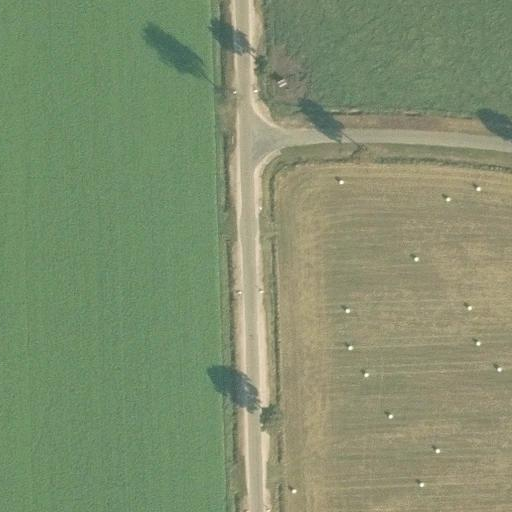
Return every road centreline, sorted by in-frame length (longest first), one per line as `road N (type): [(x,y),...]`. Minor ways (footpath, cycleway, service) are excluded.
road 1 (unclassified): [(256,511),(246,139)]
road 2 (unclassified): [(246,139),(392,136),(511,147)]
road 3 (unclassified): [(246,139),(242,0)]
